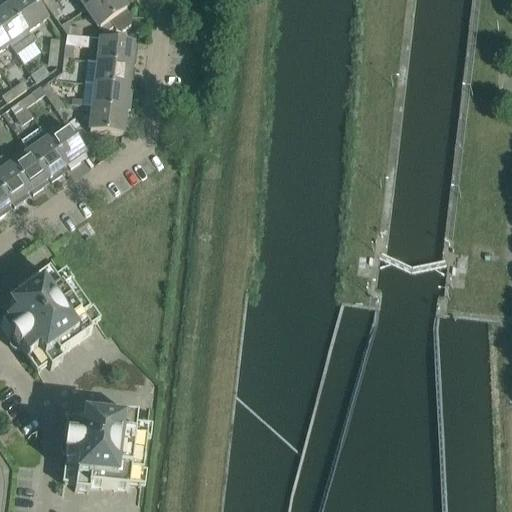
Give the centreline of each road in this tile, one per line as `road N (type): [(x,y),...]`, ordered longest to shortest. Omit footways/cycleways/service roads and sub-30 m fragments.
road 1 (residential): [(0,246),(139,149),(150,127),(161,18),(149,0)]
road 2 (residential): [(44,511),(56,416),(9,358)]
